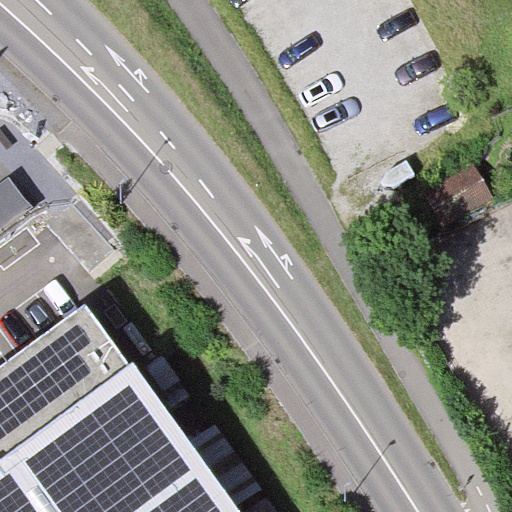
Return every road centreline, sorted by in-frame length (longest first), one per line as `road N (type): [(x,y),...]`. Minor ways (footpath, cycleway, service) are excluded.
road 1 (primary): [(10,0),(55,36),(203,201),(419,511)]
road 2 (track): [(179,0),(483,511)]
